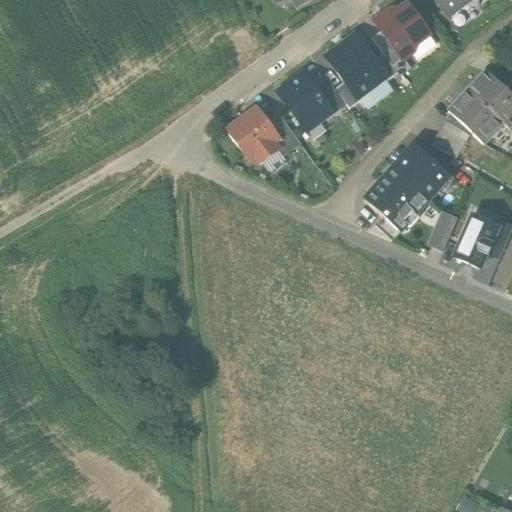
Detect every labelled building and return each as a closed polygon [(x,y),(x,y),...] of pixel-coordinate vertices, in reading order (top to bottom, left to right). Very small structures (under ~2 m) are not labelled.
[(288,0),(295,11),(313,0),(288,0)] [(432,0),(446,18),(470,0),(432,0)] [(395,14),(393,12),(389,11),(384,16),(383,19),(385,21),(377,27),(381,32),(402,61),(411,55),(412,48),(428,36),(406,6),(395,14)] [(402,61),(381,32),(371,40),(382,55),(392,69),(402,61)] [(373,62),(354,37),(325,59),(344,84),(356,101),(357,100),(384,80),(385,79),(373,62)] [(392,69),(382,55),(373,62),(385,79),(384,80),(386,83),(397,75),(392,69)] [(511,125),(511,98),(485,74),(468,92),(502,124),(508,130),(511,125)] [(312,88),(303,75),(277,94),(294,117),(292,121),(295,126),(299,125),(305,133),(331,114),(312,88)] [(325,78),(312,88),(331,114),(344,104),(334,91),(325,78)] [(344,84),(334,91),(344,104),(349,111),(360,103),(357,100),(356,101),(344,84)] [(468,92),(449,113),(471,134),(483,145),(502,124),(468,92)] [(256,110),(226,132),(248,163),(254,159),(259,166),(278,152),(279,152),(273,144),(279,140),(267,124),(256,110)] [(471,134),(451,115),(446,123),(469,137),(471,134)] [(300,145),(278,116),(267,124),(279,140),(273,144),(279,152),(278,152),(282,158),(300,145)] [(469,137),(446,123),(431,146),(455,160),(469,137)] [(446,178),(421,156),(412,148),(393,169),(429,201),(437,193),(435,191),(446,178)] [(429,201),(393,169),(363,202),(381,219),(399,234),(406,227),(409,229),(418,219),(415,217),(429,201)] [(444,215),(430,248),(442,254),(456,221),(444,215)] [(381,219),(369,233),(391,243),(399,234),(381,219)] [(496,230),(472,219),(454,259),(479,270),(486,255),(497,230),(496,230)] [(511,228),(499,223),(496,230),(497,230),(486,255),(499,261),(511,230),(511,228)]
